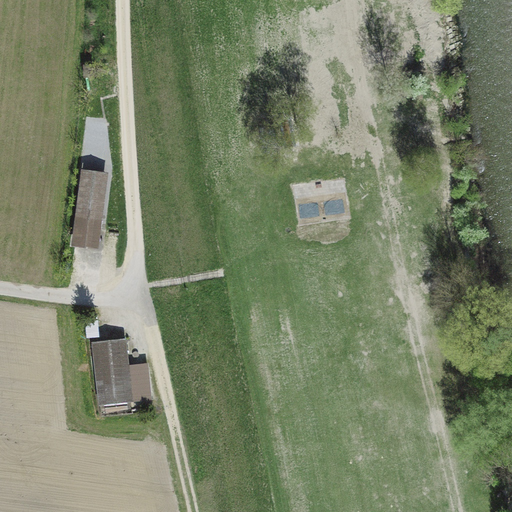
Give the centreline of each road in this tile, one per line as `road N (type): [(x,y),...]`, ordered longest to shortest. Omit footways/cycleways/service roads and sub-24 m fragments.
road 1 (track): [(353,0),(467,511)]
road 2 (track): [(124,0),(139,282)]
road 3 (track): [(139,282),(199,511)]
road 4 (track): [(0,282),(85,293),(139,282)]
